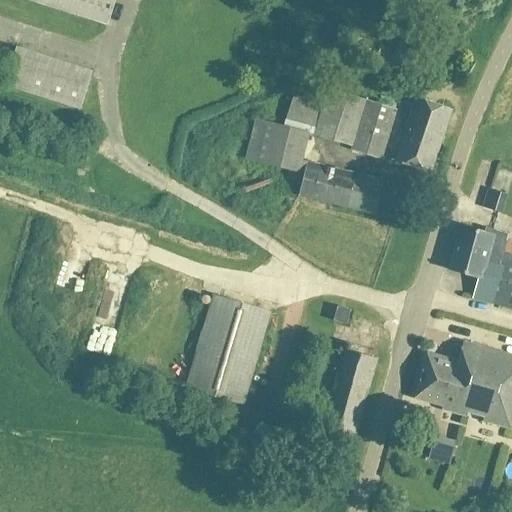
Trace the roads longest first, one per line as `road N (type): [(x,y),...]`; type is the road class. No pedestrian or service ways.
road 1 (unclassified): [(357,511),(462,149),(511,30)]
road 2 (track): [(0,195),(205,273)]
